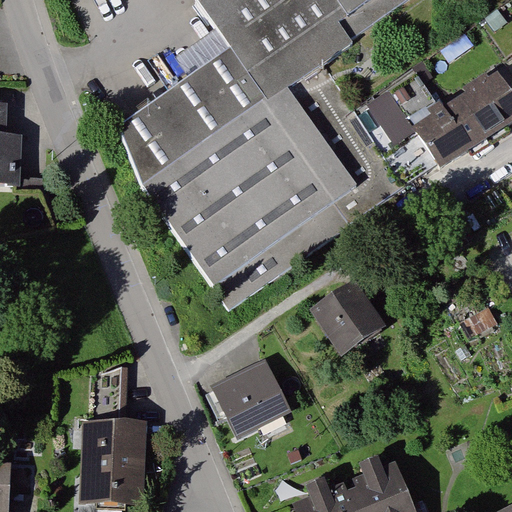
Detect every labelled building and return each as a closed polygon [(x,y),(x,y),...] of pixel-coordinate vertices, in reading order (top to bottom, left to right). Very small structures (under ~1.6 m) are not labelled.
[(205,0),(199,5),(233,53),(123,132),(147,191),(233,314),(411,191),(331,67),(360,48),(355,42),(412,0),(205,0)] [(511,96),(499,77),(413,130),(442,176),(511,129),(511,96)] [(8,109),(0,108),(0,190),(22,191),(24,141),(7,141),(8,109)] [(385,327),(355,279),(311,309),(341,355),(385,327)] [(485,330),(455,344),(464,363),(494,347),(485,330)] [(262,364),(214,386),(239,439),(287,416),(262,364)] [(148,429),(83,427),(81,505),(145,507),(148,429)] [(310,498),(293,505),(295,511),(417,511),(399,464),(385,470),(380,457),(356,467),(362,481),(330,494),(324,480),(306,488),(310,498)] [(11,511),(14,466),(0,465),(0,511),(11,511)]
